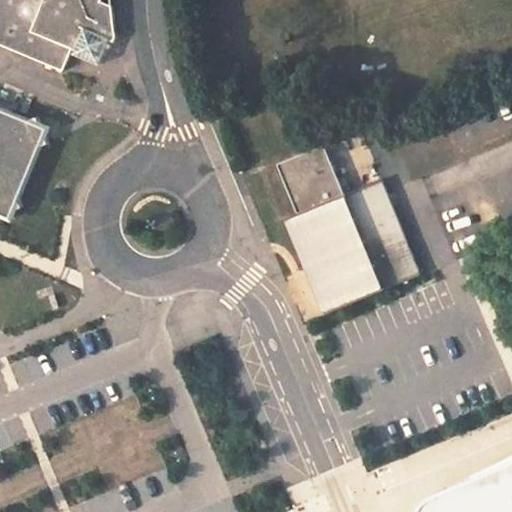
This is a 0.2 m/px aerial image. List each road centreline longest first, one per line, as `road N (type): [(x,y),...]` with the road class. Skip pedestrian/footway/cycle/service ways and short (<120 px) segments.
road 1 (residential): [(204,254),(268,311),(345,511)]
road 2 (tertiary): [(139,165),(112,182),(98,211),(110,257),(151,279),(185,271),(204,254)]
